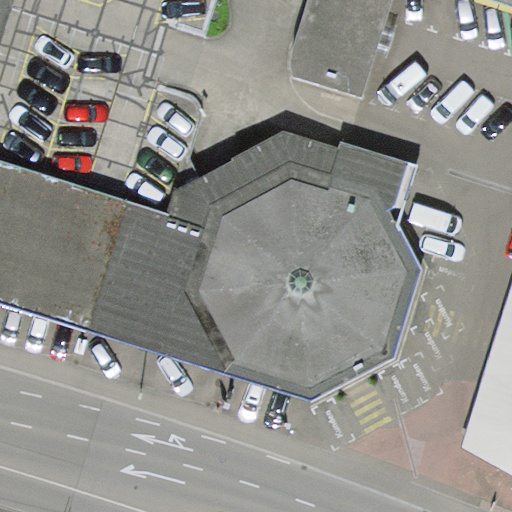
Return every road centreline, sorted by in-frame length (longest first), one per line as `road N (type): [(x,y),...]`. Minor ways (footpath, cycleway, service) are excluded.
road 1 (unknown): [(423,511),(511,199)]
road 2 (unknown): [(511,164),(241,72)]
road 3 (primary): [(0,433),(245,511)]
road 4 (unknown): [(241,72),(29,0)]
